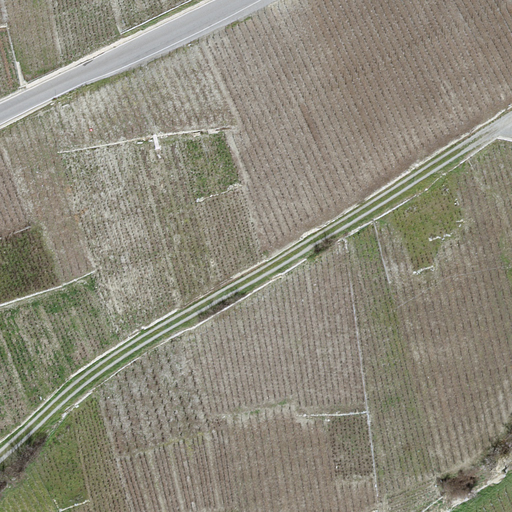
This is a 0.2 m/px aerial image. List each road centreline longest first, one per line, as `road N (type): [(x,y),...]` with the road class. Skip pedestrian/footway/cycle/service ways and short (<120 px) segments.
road 1 (track): [(511,115),(145,339),(0,455)]
road 2 (tertiary): [(0,116),(241,0)]
